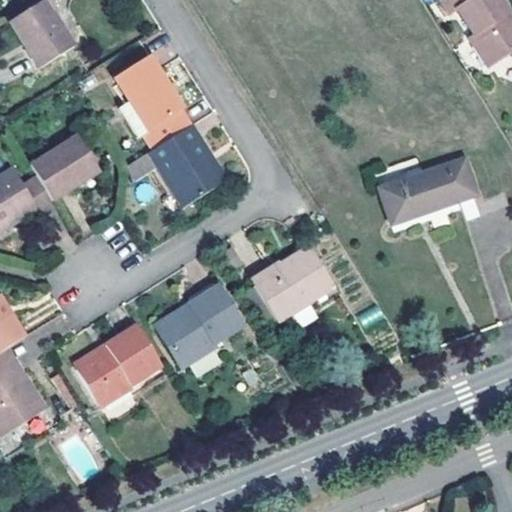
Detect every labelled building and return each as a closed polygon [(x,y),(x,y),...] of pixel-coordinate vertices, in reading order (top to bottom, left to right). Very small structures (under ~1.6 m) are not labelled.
[(44,0),(43,0),(9,22),(38,67),(73,44),(44,0)] [(488,67),(511,51),(511,26),(504,16),(510,12),(501,0),(438,0),(448,13),(456,8),(475,35),(469,39),(488,67)] [(111,78),(126,102),(145,132),(139,135),(150,151),(187,127),(178,112),(181,110),(147,55),(111,78)] [(134,139),(139,135),(145,132),(126,102),(115,109),(134,139)] [(181,207),(215,185),(200,161),(208,156),(189,126),(187,127),(150,151),(146,153),(124,167),(132,180),(154,166),(181,207)] [(75,181),(95,169),(77,138),(30,166),(37,176),(53,203),(78,188),(75,181)] [(200,161),(215,185),(223,180),(208,156),(200,161)] [(478,194),(465,159),(379,189),(393,225),(478,194)] [(75,181),(78,188),(99,175),(95,169),(75,181)] [(0,226),(32,207),(35,212),(38,218),(56,207),(53,203),(37,176),(20,187),(10,170),(0,176),(0,226)] [(32,207),(0,226),(0,233),(35,212),(32,207)] [(239,293),(260,328),(275,319),(276,321),(292,311),(297,320),(302,321),(310,316),(312,311),(306,302),(334,285),(308,244),(267,269),(271,274),(253,285),(239,293)] [(271,274),(267,269),(250,280),(253,285),(271,274)] [(189,309),(154,330),(178,368),(214,346),(212,342),(237,326),(213,287),(186,304),(189,309)] [(0,295),(0,352),(7,348),(21,339),(10,321),(18,317),(3,294),(0,295)] [(189,309),(186,304),(151,325),(154,330),(189,309)] [(364,328),(383,318),(377,305),(358,315),(364,328)] [(29,335),(18,317),(10,321),(21,339),(29,335)] [(107,352),(76,371),(100,408),(132,388),(130,385),(161,365),(136,326),(104,346),(107,352)] [(107,352),(104,346),(73,366),(76,371),(107,352)] [(7,348),(0,352),(0,353),(15,379),(23,374),(7,348)] [(0,423),(6,432),(44,408),(23,374),(15,379),(0,353),(0,423)] [(83,430),(91,426),(73,397),(65,401),(83,430)]
